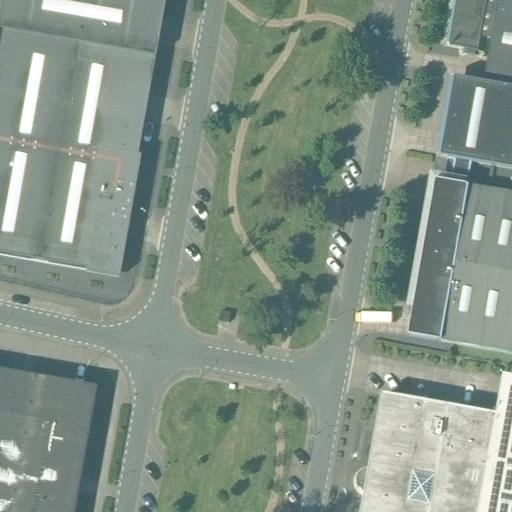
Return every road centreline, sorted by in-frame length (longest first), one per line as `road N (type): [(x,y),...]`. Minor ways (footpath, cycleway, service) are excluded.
road 1 (unclassified): [(334,381),(404,0)]
road 2 (unclassified): [(216,0),(153,348)]
road 3 (unclassified): [(334,381),(153,348)]
road 4 (unclassified): [(153,348),(124,511)]
road 5 (unclassified): [(153,348),(0,314)]
road 6 (unclassified): [(312,511),(334,381)]
